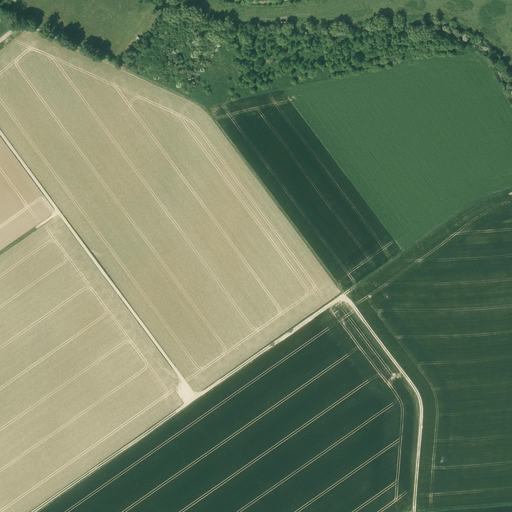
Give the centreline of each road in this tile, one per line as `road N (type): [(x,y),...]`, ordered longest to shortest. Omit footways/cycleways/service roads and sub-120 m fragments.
road 1 (track): [(13,27),(32,28),(208,111),(419,397),(414,511)]
road 2 (track): [(196,398),(466,208),(511,191)]
road 3 (track): [(196,398),(0,132)]
road 4 (track): [(34,511),(196,398)]
